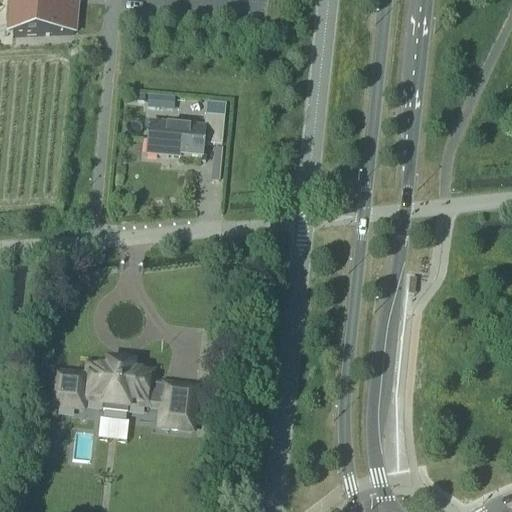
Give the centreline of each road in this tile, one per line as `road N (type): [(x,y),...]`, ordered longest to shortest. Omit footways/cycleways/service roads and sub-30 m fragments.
road 1 (secondary): [(391,511),(372,450),(371,404),(381,313),(406,213),(418,0)]
road 2 (secondary): [(386,0),(344,412),(353,511)]
road 3 (unclassified): [(0,250),(302,223)]
